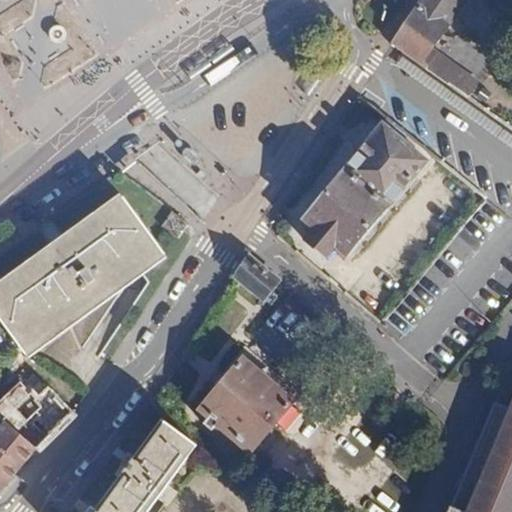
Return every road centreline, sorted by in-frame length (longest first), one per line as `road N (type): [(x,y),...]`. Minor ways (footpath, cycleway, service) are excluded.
road 1 (residential): [(324,1),(353,47),(349,72),(165,330),(22,511)]
road 2 (tertiary): [(0,207),(324,1)]
